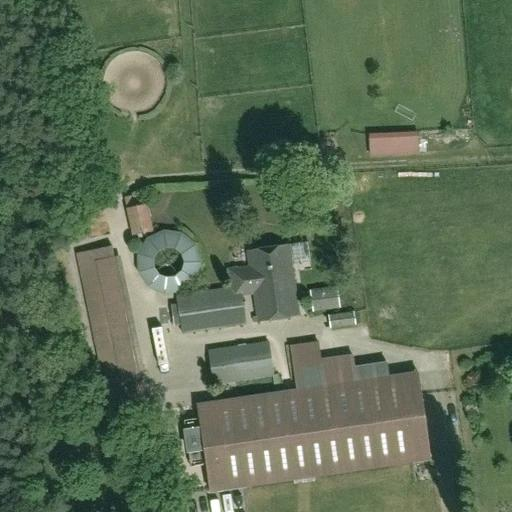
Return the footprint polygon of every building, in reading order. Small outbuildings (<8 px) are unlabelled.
[(369,139),(369,156),(419,155),(418,137),(369,139)] [(155,233),(149,206),(127,209),(132,238),(155,233)] [(145,242),(136,256),(137,275),(146,289),(162,295),(181,293),(194,282),(199,265),(194,245),(180,234),(162,232),(145,242)] [(238,289),(238,291),(250,289),(255,319),(251,320),(252,325),(297,318),(286,246),(245,252),(247,269),(228,272),(231,290),(238,289)] [(112,247),(77,254),(105,388),(125,384),(123,376),(143,372),(118,256),(114,257),(112,247)] [(238,289),(231,290),(176,298),(181,334),(243,325),(238,291),(238,289)] [(327,316),(329,331),(354,327),(352,313),(327,316)] [(290,346),(296,391),(196,406),(209,493),(428,461),(415,374),(387,378),(385,364),(353,369),(351,355),(321,359),(318,342),(290,346)] [(271,377),(267,345),(208,353),(212,385),(271,377)] [(205,497),(208,511),(219,511),(216,495),(205,497)]
